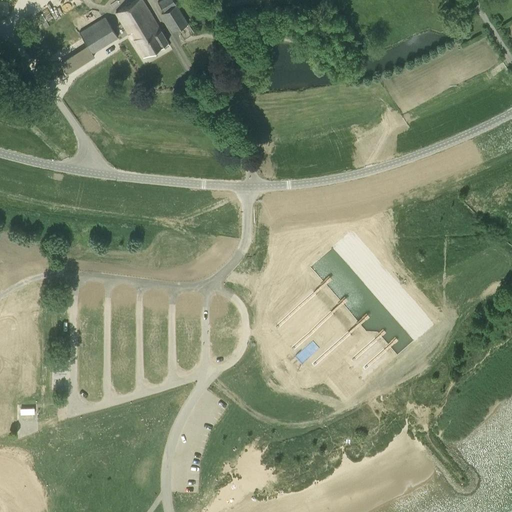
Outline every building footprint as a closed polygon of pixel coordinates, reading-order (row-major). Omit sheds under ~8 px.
[(140,0),(138,0),(115,14),(142,58),(162,46),(164,49),(169,46),(140,0)] [(173,32),(187,24),(172,0),(162,0),(158,3),(164,12),(161,14),(173,32)] [(92,54),(117,38),(104,18),(79,33),(87,46),(92,54)] [(87,46),(60,63),(67,74),(94,57),(92,54),(87,46)] [(23,416),(1,416),(1,424),(23,425),(23,416)]
